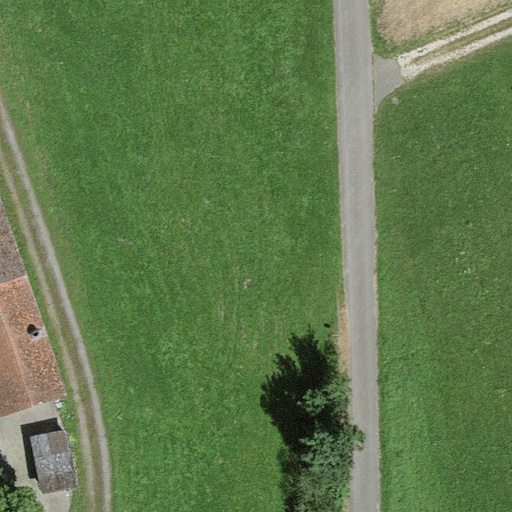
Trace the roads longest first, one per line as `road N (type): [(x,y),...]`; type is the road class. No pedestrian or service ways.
road 1 (residential): [(369,511),(353,0)]
road 2 (track): [(356,70),(380,77),(511,22)]
